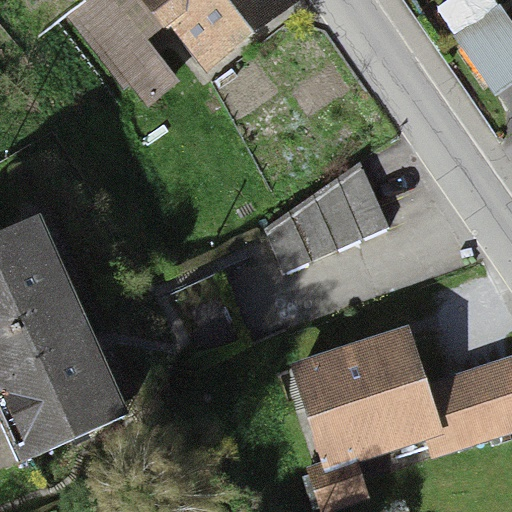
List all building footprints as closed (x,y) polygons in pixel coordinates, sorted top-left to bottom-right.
[(281,0),(60,0),(116,71),(165,32),(206,85),(295,16),(281,0)] [(511,39),(500,22),(456,50),(497,115),(511,105),(511,39)] [(357,164),(264,228),(285,267),(388,225),(357,164)] [(32,231),(0,245),(0,440),(15,473),(120,426),(32,231)] [(219,271),(157,299),(189,370),(251,342),(219,271)] [(400,339),(286,379),(318,472),(305,476),(317,509),(362,493),(349,456),(427,428),(439,462),(511,436),(511,403),(501,372),(421,400),(400,339)]
